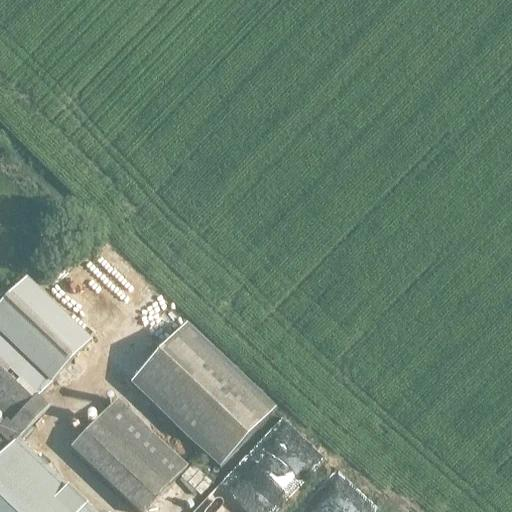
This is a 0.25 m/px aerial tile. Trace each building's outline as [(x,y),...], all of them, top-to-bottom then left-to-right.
[(74,265),(68,280),(81,285),(87,269),(74,265)] [(0,511),(87,511),(17,444),(49,411),(38,400),(56,381),(92,344),(27,281),(0,309),(0,511)] [(132,387),(220,470),(276,412),(188,329),(132,387)] [(146,511),(188,469),(118,403),(72,451),(135,511),(146,511)] [(208,480),(187,472),(181,490),(202,498),(208,480)] [(368,511),(371,509),(333,474),(297,511),(368,511)]
